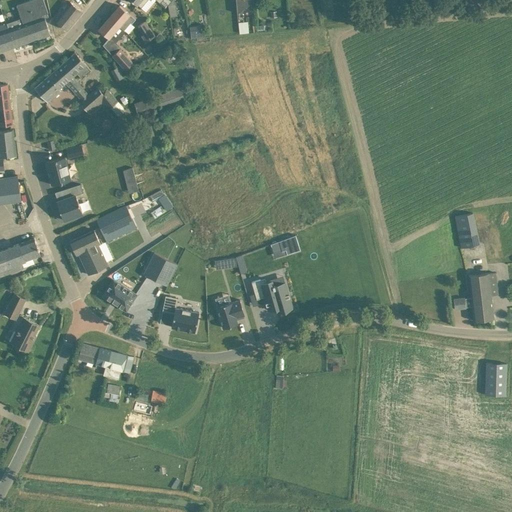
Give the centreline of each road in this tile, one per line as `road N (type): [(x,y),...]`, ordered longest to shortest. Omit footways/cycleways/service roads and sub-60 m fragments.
road 1 (unclassified): [(511,334),(338,320),(205,358),(81,314)]
road 2 (unclassified): [(81,314),(33,188),(19,73)]
road 3 (unclassified): [(0,491),(81,314)]
